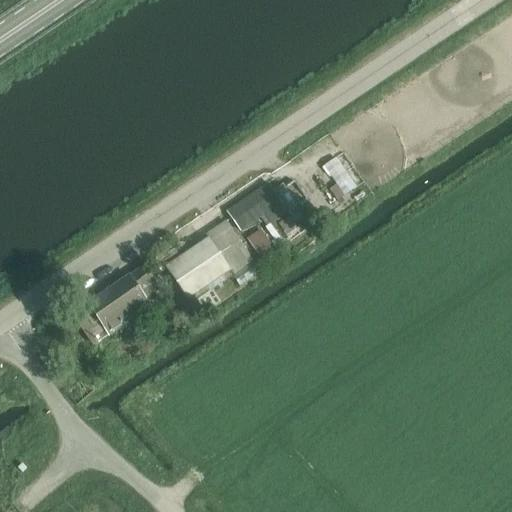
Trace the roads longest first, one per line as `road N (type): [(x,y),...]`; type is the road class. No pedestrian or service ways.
road 1 (unclassified): [(0,324),(479,0)]
road 2 (unclassified): [(167,511),(66,417),(0,324)]
